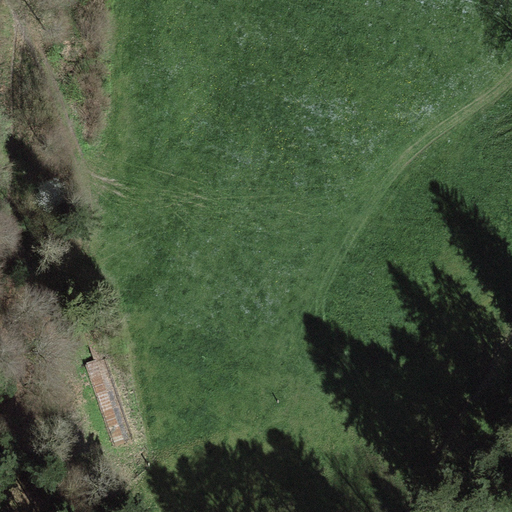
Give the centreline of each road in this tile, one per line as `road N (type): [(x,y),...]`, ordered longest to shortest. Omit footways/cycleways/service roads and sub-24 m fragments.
road 1 (track): [(17,0),(24,25),(21,250),(127,511)]
road 2 (track): [(24,25),(83,187)]
